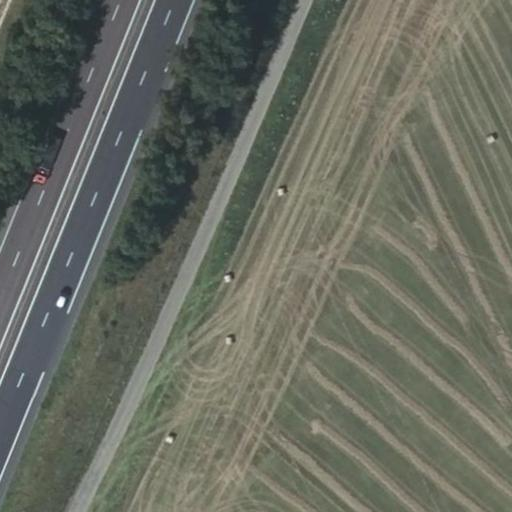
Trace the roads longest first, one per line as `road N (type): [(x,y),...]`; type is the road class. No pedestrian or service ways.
road 1 (residential): [(67,511),(298,0)]
road 2 (motorway): [(0,438),(178,0)]
road 3 (motorway): [(109,0),(0,269)]
